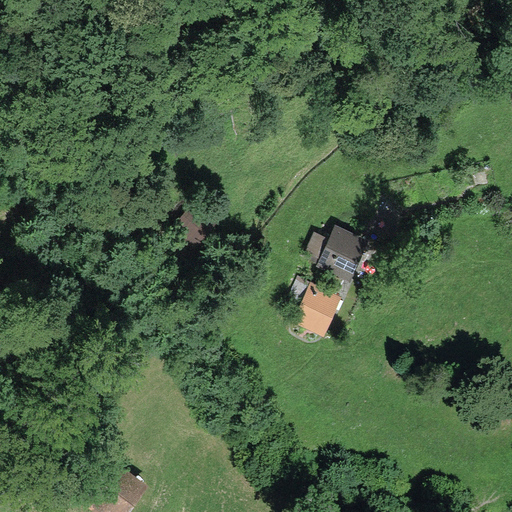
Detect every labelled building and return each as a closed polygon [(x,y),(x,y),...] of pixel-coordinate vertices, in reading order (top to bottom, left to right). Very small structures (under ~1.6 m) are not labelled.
[(197,199),(173,230),(190,244),(215,214),(197,199)] [(338,229),(323,262),(345,272),(360,239),(338,229)] [(318,262),(331,237),(316,230),(304,254),(318,262)] [(298,274),(292,294),(305,298),(311,278),(298,274)] [(312,285),(297,318),(320,328),(335,295),(312,285)] [(118,467),(90,506),(98,511),(121,511),(141,483),(118,467)]
